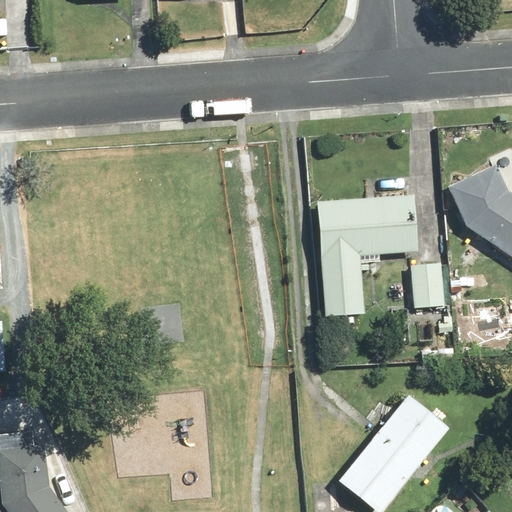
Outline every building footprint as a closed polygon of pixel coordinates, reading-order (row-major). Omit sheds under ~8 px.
[(488,165),(440,186),(458,226),(511,261),(511,198),(499,190),(488,165)] [(408,193),(310,202),(320,316),(361,313),(356,257),(413,251),(408,193)] [(439,264),(406,265),(408,309),(441,307),(439,264)] [(366,511),(376,511),(442,429),(399,394),(329,482),(366,511)] [(38,444),(0,448),(0,511),(61,511),(43,487),(38,444)]
